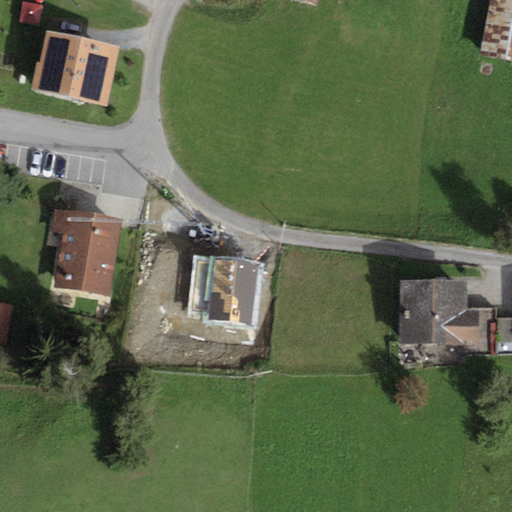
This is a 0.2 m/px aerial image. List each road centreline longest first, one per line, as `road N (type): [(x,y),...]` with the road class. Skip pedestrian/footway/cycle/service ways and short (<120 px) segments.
road 1 (residential): [(153,143),(176,182),(221,217),(301,242),(511,260)]
road 2 (residential): [(153,143),(128,146),(0,123)]
road 3 (residential): [(171,4),(155,75),(153,143)]
